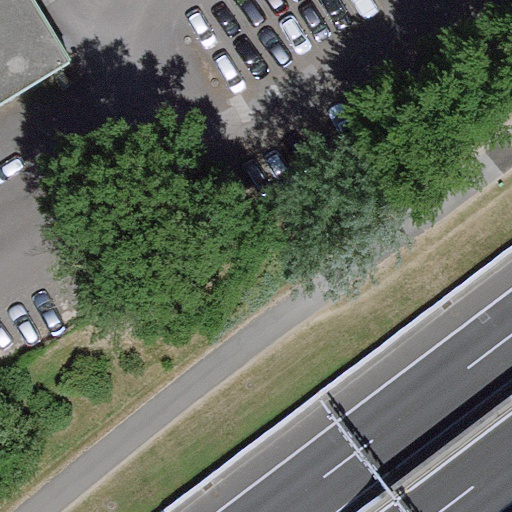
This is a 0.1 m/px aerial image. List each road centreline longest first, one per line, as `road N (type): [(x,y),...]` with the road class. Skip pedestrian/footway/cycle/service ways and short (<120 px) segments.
road 1 (motorway): [(511,334),(277,511)]
road 2 (unknown): [(0,143),(228,0)]
